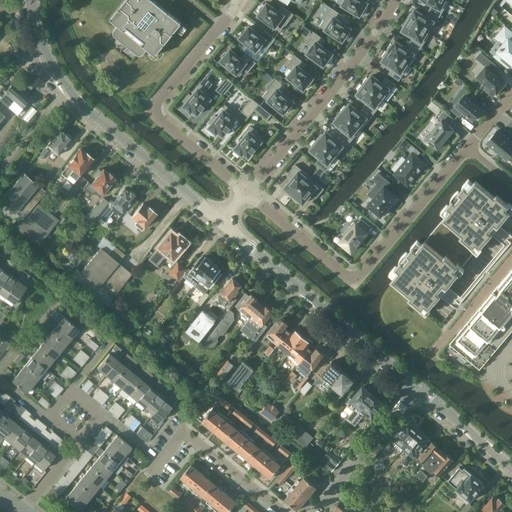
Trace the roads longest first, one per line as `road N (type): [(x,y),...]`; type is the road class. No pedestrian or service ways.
road 1 (residential): [(467,149),(359,274),(346,276),(246,192)]
road 2 (residential): [(221,224),(66,90),(37,38),(31,0)]
road 3 (residential): [(246,192),(153,116),(239,0)]
road 4 (residential): [(416,388),(221,224)]
road 5 (residential): [(246,192),(396,0)]
road 6 (residential): [(280,511),(189,436),(149,476)]
road 7 (tertiary): [(315,511),(416,388)]
road 8 (tertiary): [(511,469),(416,388)]
